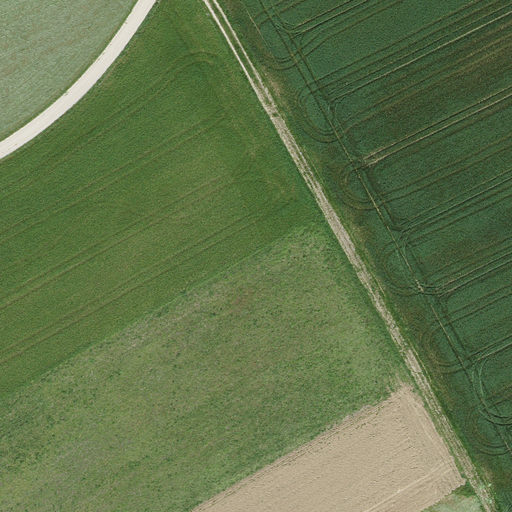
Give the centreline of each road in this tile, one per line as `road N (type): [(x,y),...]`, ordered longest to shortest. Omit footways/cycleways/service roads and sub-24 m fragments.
road 1 (track): [(207,0),(490,511)]
road 2 (track): [(147,0),(111,55),(0,153)]
